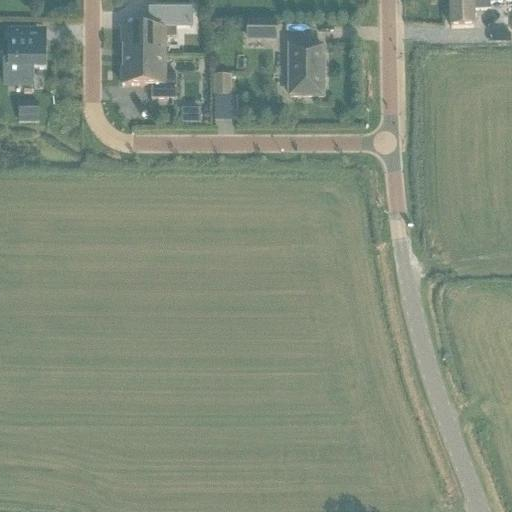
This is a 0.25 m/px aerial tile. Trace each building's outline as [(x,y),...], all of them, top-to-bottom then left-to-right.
[(449,0),(451,30),(474,29),(472,0),(449,0)] [(511,0),(502,0),(503,35),(511,34),(511,0)] [(248,22),(248,38),(276,39),(276,23),(248,22)] [(122,62),(165,62),(165,40),(177,40),(177,30),(122,30),(122,62)] [(46,70),(46,44),(23,44),(23,32),(8,32),(7,63),(3,63),(2,85),(33,85),(33,70),(46,70)] [(323,49),(289,49),(289,99),(323,99),(323,49)] [(165,78),(165,62),(122,62),(122,88),(151,88),(151,102),(177,102),(177,78),(165,78)] [(214,99),(231,99),(231,78),(214,78),(214,99)] [(18,125),(39,124),(39,104),(18,104),(18,125)]
